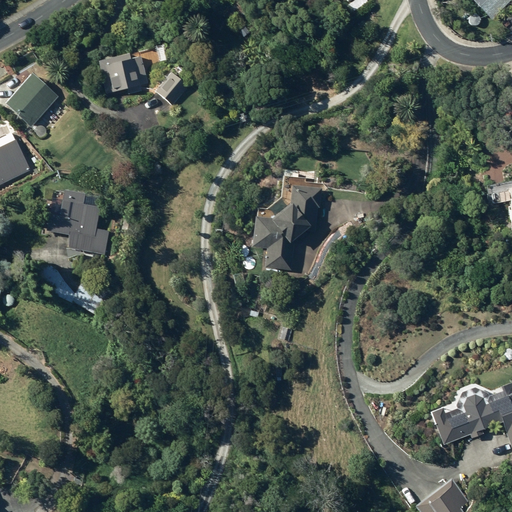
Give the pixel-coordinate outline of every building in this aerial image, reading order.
[(367,2),(366,0),(353,0),(341,9),(346,17),(367,2)] [(84,33),(92,65),(114,59),(115,65),(128,62),(126,56),(134,54),(127,28),(117,30),(115,25),(84,33)] [(12,42),(0,56),(0,86),(12,96),(39,65),(12,42)] [(158,43),(143,61),(160,76),(176,57),(158,43)] [(186,88),(167,72),(149,93),(168,109),(186,88)] [(0,185),(31,169),(13,139),(0,147),(0,185)] [(511,186),(511,155),(511,149),(487,154),(490,171),(488,171),(492,190),(511,186)] [(238,211),(253,213),(251,232),(276,235),(279,209),(301,193),(303,173),(305,173),(307,154),(277,150),(275,170),(257,183),(241,181),(238,211)] [(50,215),(88,223),(94,199),(80,196),(84,176),(66,172),(68,163),(47,159),(41,184),(32,182),(29,199),(53,204),(50,215)] [(124,217),(121,228),(131,230),(134,219),(124,217)] [(29,230),(19,245),(62,275),(80,250),(66,240),(54,257),(38,237),(29,230)] [(98,292),(35,264),(26,285),(89,313),(98,292)] [(238,270),(228,274),(233,287),(243,283),(238,270)] [(261,299),(249,298),(247,316),(260,317),(261,299)] [(284,326),(279,338),(288,341),(292,329),(284,326)] [(472,418),(471,413),(491,405),(503,438),(511,434),(511,402),(511,403),(503,380),(507,379),(503,366),(490,371),(492,375),(478,380),(477,378),(463,371),(451,376),(445,390),(446,393),(434,398),(432,392),(420,396),(433,429),(459,418),(461,422),(472,418)] [(434,450),(397,478),(412,499),(422,491),(429,500),(448,485),(444,480),(452,474),(434,450)]
